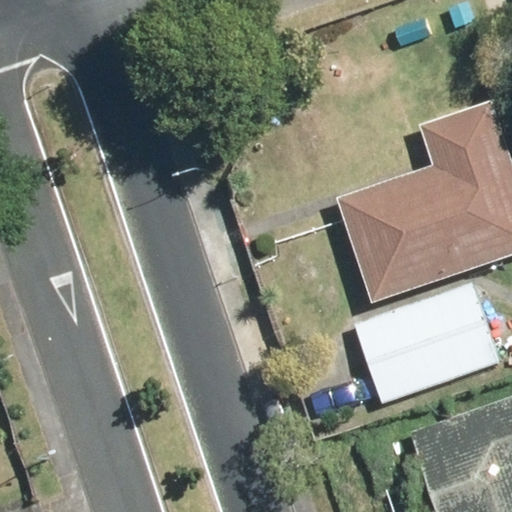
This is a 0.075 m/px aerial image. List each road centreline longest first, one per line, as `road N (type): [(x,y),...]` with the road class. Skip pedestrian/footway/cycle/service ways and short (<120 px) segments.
road 1 (tertiary): [(87,0),(253,511)]
road 2 (tertiary): [(142,511),(0,119)]
